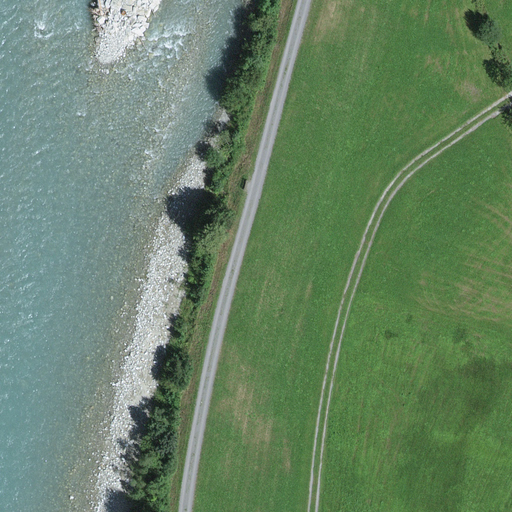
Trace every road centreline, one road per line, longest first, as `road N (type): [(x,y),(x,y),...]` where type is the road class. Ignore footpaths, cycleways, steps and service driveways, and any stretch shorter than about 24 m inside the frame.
road 1 (track): [(185,511),(220,315),(304,0)]
road 2 (track): [(511,101),(413,163),(362,234),(338,312),(311,511)]
